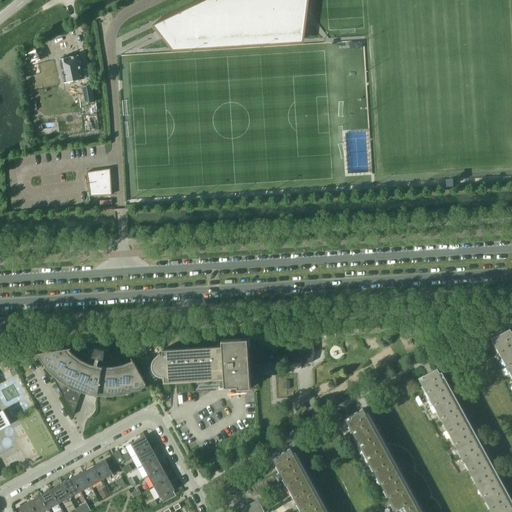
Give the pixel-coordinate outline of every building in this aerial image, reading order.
[(196,0),(171,12),(162,17),(163,19),(165,18),(177,39),(205,38),(280,33),(298,32),(297,14),(295,0),(196,0)] [(45,46),(26,55),(30,64),(50,55),(45,46)] [(69,58),(60,60),(65,84),(83,80),(78,57),(69,59),(69,58)] [(95,103),(92,87),(83,89),(86,105),(95,103)] [(110,170),(86,171),(88,192),(88,196),(90,196),(92,196),(111,195),(110,170)] [(86,171),(45,174),(46,205),(82,203),(82,197),(88,196),(88,192),(86,171)] [(511,334),(509,329),(491,339),(511,376),(511,334)] [(310,337),(290,338),(292,364),(312,363),(310,337)] [(246,357),(249,357),(248,345),(244,345),(244,339),(222,340),(222,350),(170,353),(170,349),(163,350),(163,354),(162,354),(161,355),(160,355),(159,355),(158,356),(157,356),(156,357),(155,358),(155,359),(154,360),(153,361),(153,362),(153,363),(152,365),(152,366),(153,367),(153,368),(153,369),(154,371),(155,372),(156,374),(157,375),(159,376),(161,376),(162,376),(164,376),(164,381),(166,381),(166,378),(175,377),(175,382),(184,381),(184,376),(189,376),(190,382),(191,382),(191,381),(199,380),(198,375),(204,375),(204,381),(206,381),(206,380),(213,379),(213,374),(219,374),(219,380),(221,380),(220,379),(224,378),(225,387),(237,386),(238,388),(239,388),(239,386),(249,385),(249,388),(251,388),(249,367),(247,367),(246,357)] [(141,340),(133,350),(140,355),(148,346),(141,340)] [(68,348),(66,349),(39,353),(39,354),(40,354),(59,389),(63,396),(63,397),(73,415),(80,395),(84,384),(85,381),(97,390),(97,393),(107,396),(107,392),(113,392),(113,394),(123,394),(123,391),(129,389),(130,391),(139,389),(138,386),(144,383),(145,385),(146,385),(134,362),(133,363),(134,363),(123,368),(112,370),(100,369),(102,360),(103,360),(105,350),(95,348),(91,358),(93,358),(92,365),(81,360),(72,353),(68,348)] [(511,511),(511,506),(486,460),(437,369),(419,379),(461,456),(491,511),(511,511)] [(295,411),(297,414),(307,409),(305,406),(295,411)] [(419,511),(405,487),(363,409),(345,419),(395,511),(419,511)] [(0,430),(11,424),(3,410),(0,411),(0,430)] [(151,447),(145,436),(131,444),(137,455),(151,447)] [(157,458),(151,447),(137,455),(143,466),(157,458)] [(324,511),(291,449),(273,459),(301,511),(324,511)] [(118,451),(113,453),(119,463),(123,460),(118,451)] [(163,469),(157,458),(143,466),(149,476),(163,469)] [(105,460),(94,466),(102,480),(113,474),(105,460)] [(115,463),(110,466),(114,474),(119,471),(115,463)] [(128,465),(122,468),(125,474),(131,470),(128,465)] [(94,466),(83,472),(91,486),(102,480),(94,466)] [(169,479),(163,469),(149,476),(154,487),(169,479)] [(83,472),(73,478),(80,492),(91,486),(83,472)] [(244,475),(239,477),(245,489),(250,486),(244,475)] [(136,483),(132,476),(127,478),(130,484),(131,484),(132,486),(136,483)] [(239,477),(233,480),(240,492),(245,489),(239,477)] [(73,478),(62,484),(69,498),(80,492),(73,478)] [(175,490),(169,479),(154,487),(160,498),(173,491),(175,490)] [(233,480),(228,483),(234,495),(240,492),(233,480)] [(228,483),(223,486),(229,497),(234,495),(228,483)] [(62,484),(51,489),(59,504),(69,498),(62,484)] [(223,486),(217,489),(223,500),(229,497),(223,486)] [(59,504),(51,489),(40,495),(48,510),(59,504)] [(173,491),(160,498),(162,502),(175,495),(173,491)] [(43,511),(48,510),(40,495),(29,501),(35,511),(43,511)] [(257,500),(252,503),(257,511),(262,511),(264,511),(257,500)] [(35,511),(29,501),(19,507),(21,511),(35,511)] [(257,511),(252,503),(247,506),(250,511),(257,511)]
